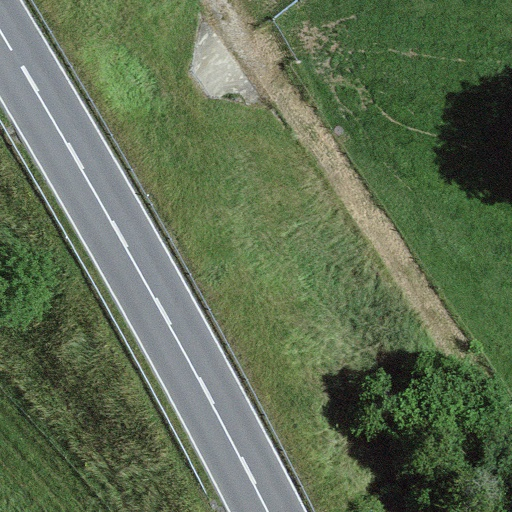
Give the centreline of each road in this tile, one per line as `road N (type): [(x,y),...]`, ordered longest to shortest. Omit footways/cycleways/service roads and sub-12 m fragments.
road 1 (secondary): [(252,511),(0,51)]
road 2 (track): [(215,0),(252,53),(0,209)]
